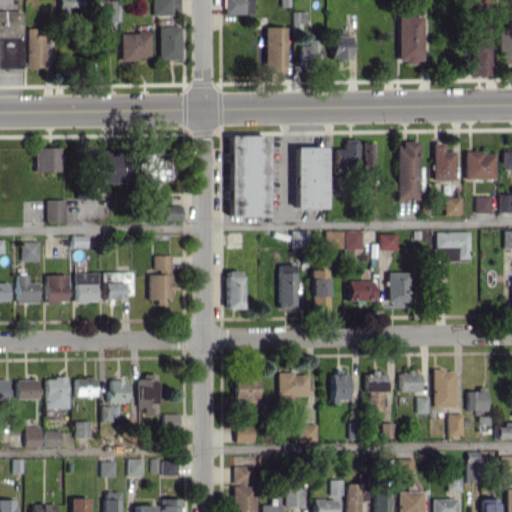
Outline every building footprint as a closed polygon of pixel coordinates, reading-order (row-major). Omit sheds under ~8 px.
[(79,9),(79,0),(56,0),(56,8),(79,9)] [(116,0),(97,0),(97,23),(116,23),(116,0)] [(169,0),(149,0),(150,15),(169,14),(169,0)] [(251,13),(251,0),(222,0),(222,14),(251,13)] [(19,10),(0,10),(0,68),(19,68),(19,10)] [(395,61),(419,62),(420,16),(395,15),(395,61)] [(178,59),(178,26),(156,26),(155,58),(178,59)] [(283,72),(283,26),(262,26),(261,72),(283,72)] [(511,26),(495,27),(496,62),(511,61),(511,26)] [(484,75),(485,28),(476,28),(476,37),(469,37),(469,62),(464,62),(464,75),(484,75)] [(147,31),(117,32),(118,60),(137,59),(137,56),(148,55),(147,31)] [(42,67),(43,35),(23,34),(23,66),(42,67)] [(346,58),(347,35),(328,35),(328,58),(346,58)] [(317,39),(305,39),(305,45),(296,45),(297,63),(317,62),(317,39)] [(225,215),(263,216),(264,134),(225,134),(225,215)] [(331,147),(331,165),(355,166),(356,140),(340,139),(340,147),(331,147)] [(360,172),(371,171),(371,142),(359,142),(360,172)] [(393,143),(394,200),(416,200),(415,142),(393,143)] [(451,150),(441,151),(441,142),(429,142),(430,179),(452,179),(451,150)] [(31,170),(58,171),(58,147),(32,146),(31,170)] [(291,208),(322,208),(321,146),(291,146),(291,208)] [(498,169),(511,168),(511,149),(498,150),(498,169)] [(462,178),(492,178),(492,151),(462,151),(462,178)] [(121,152),(90,152),(91,183),(121,182),(121,152)] [(167,152),(137,153),(137,171),(145,171),(145,179),(167,179),(167,152)] [(338,196),(338,176),(324,176),(324,195),(338,196)] [(511,193),(496,194),(495,211),(511,211),(511,193)] [(488,195),(472,196),(473,212),(488,212),(488,195)] [(459,214),(458,196),(442,196),(442,215),(459,214)] [(61,199),(43,199),(43,221),(62,220),(61,199)] [(179,204),(162,205),(162,219),(180,218),(179,204)] [(306,229),(287,230),(288,246),(306,246),(306,229)] [(321,248),(340,247),(339,229),(321,230),(321,248)] [(358,229),(341,230),(342,248),(359,248),(358,229)] [(501,247),(511,246),(511,229),(500,230),(501,247)] [(432,231),(432,260),(467,259),(467,230),(432,231)] [(394,232),(376,232),(376,249),(394,249),(394,232)] [(36,241),(18,241),(18,260),(36,260),(36,241)] [(168,254),(150,255),(150,274),(144,274),(145,299),(154,299),(154,300),(169,300),(168,254)] [(275,308),(292,308),(292,264),(274,264),(275,308)] [(324,269),(307,269),(308,307),(324,306),(324,269)] [(223,308),(239,308),(238,270),(222,270),(223,308)] [(128,296),(128,271),(99,272),(100,297),(128,296)] [(384,301),(406,301),(405,271),(383,271),(384,301)] [(71,272),(71,301),(93,301),(94,272),(71,272)] [(35,301),(35,282),(25,282),(25,274),(13,274),(13,302),(35,301)] [(64,274),(43,274),(43,301),(63,301),(64,274)] [(369,280),(343,280),(344,300),(370,299),(369,280)] [(451,406),(450,369),(428,369),(429,407),(451,406)] [(305,372),(274,373),(274,396),(305,395),(305,372)] [(364,411),(381,410),(380,372),(363,372),(364,411)] [(416,390),(416,372),(395,372),(395,390),(416,390)] [(154,374),(134,375),(135,406),(142,406),(142,414),(154,414),(154,374)] [(345,400),(344,374),(327,374),(328,400),(345,400)] [(254,375),(230,375),(231,402),(254,402),(254,375)] [(64,377),(42,377),(42,407),(64,407),(64,377)] [(93,395),(93,377),(71,377),(72,396),(93,395)] [(34,398),(34,379),(13,379),(13,398),(34,398)] [(124,379),(104,380),(105,402),(124,402),(124,379)] [(463,389),(463,410),(483,409),(483,388),(463,389)] [(424,411),(424,395),(413,395),(412,411),(424,411)] [(177,413),(159,413),(159,430),(176,430),(177,413)] [(443,434),(458,435),(458,413),(444,413),(443,434)] [(71,437),(87,437),(87,421),(72,420),(71,437)] [(389,422),(377,422),(377,437),(389,438),(389,422)] [(511,437),(511,422),(495,422),(495,438),(511,437)] [(313,442),(312,423),(294,423),(295,442),(313,442)] [(231,425),(232,442),(250,441),(249,424),(231,425)] [(38,426),(21,426),(21,446),(38,446),(38,426)] [(58,430),(41,431),(41,446),(58,445),(58,430)] [(511,454),(495,455),(495,475),(511,474),(511,454)] [(409,457),(393,458),(393,474),(409,474),(409,457)] [(124,474),(139,475),(140,458),(124,458),(124,474)] [(112,460),(97,460),(97,476),(112,476),(112,460)] [(159,474),(171,474),(171,460),(159,460),(159,474)] [(461,481),(476,482),(477,462),(462,462),(461,481)] [(229,483),(249,484),(249,465),(230,465),(229,483)] [(457,474),(443,475),(443,491),(458,490),(457,474)] [(340,479),(326,479),(325,494),(339,495),(340,479)] [(341,511),(356,511),(357,483),(342,482),(341,511)] [(229,511),(252,511),(253,485),(230,485),(229,511)] [(281,506),(300,506),(300,487),(281,487),(281,506)] [(511,511),(511,487),(502,488),(501,511),(511,511)] [(369,511),(385,511),(385,490),(369,490),(369,511)] [(394,511),(418,511),(419,491),(394,490),(394,511)] [(117,511),(117,491),(100,491),(100,511),(117,511)] [(86,511),(86,497),(68,497),(67,511),(86,511)] [(494,511),(494,497),(477,498),(477,511),(494,511)] [(0,511),(12,511),(13,498),(0,498),(0,511)] [(158,511),(177,511),(177,498),(158,498),(158,511)] [(427,511),(453,511),(453,498),(428,498),(427,511)] [(332,511),(332,499),(310,499),(309,511),(332,511)] [(51,511),(51,503),(29,504),(28,511),(51,511)] [(277,511),(278,504),(257,503),(256,511),(277,511)]
